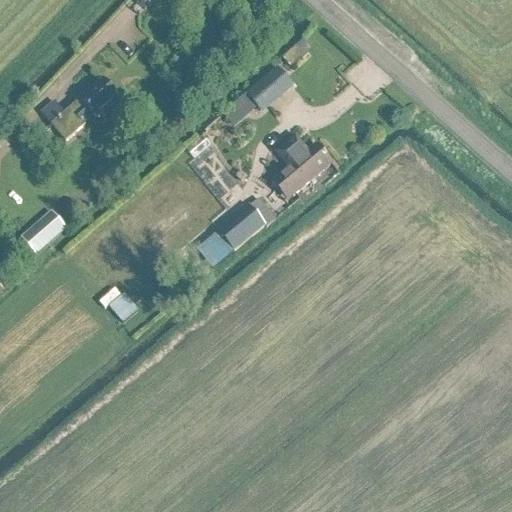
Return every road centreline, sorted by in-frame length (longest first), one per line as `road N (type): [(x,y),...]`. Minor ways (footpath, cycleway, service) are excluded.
road 1 (unclassified): [(511,180),(312,0)]
road 2 (track): [(145,0),(63,81),(63,97)]
